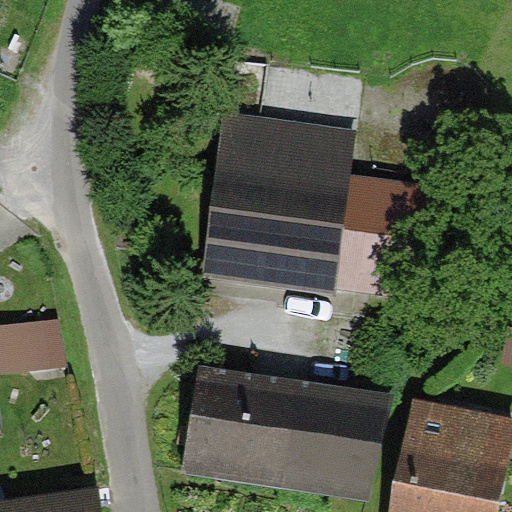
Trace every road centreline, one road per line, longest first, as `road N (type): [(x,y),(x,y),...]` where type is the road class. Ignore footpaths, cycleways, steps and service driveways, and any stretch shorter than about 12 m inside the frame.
road 1 (unclassified): [(85,0),(65,93),(65,153),(142,511)]
road 2 (track): [(347,334),(240,323),(196,334),(150,363),(119,396)]
